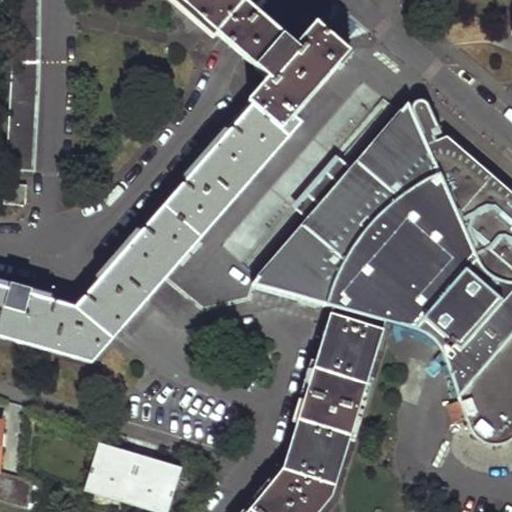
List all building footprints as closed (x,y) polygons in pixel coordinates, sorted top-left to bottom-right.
[(0,336),(2,337),(4,331),(89,357),(122,319),(131,309),(135,313),(177,266),(172,261),(219,208),(224,213),(266,165),(260,159),(275,144),(284,134),(282,132),(335,71),(331,68),(347,52),(313,22),(302,35),(308,39),(299,48),(258,12),(243,0),(179,0),(232,46),(276,84),(262,99),(258,96),(250,104),(255,108),(245,118),(231,134),(227,130),(206,154),(184,178),(189,182),(141,235),(136,231),(116,254),(94,279),(99,283),(91,293),(76,308),(51,301),(52,295),(0,280),(0,336)] [(11,86),(7,169),(34,170),(38,89),(39,53),(39,13),(39,0),(10,0),(11,38),(11,69),(11,79),(11,86)] [(511,264),(458,213),(427,145),(408,104),(347,176),(331,194),(317,210),(252,286),(256,287),(417,331),(425,334),(432,339),(438,345),(441,351),(456,390),(511,324),(511,264)] [(511,264),(511,324),(456,390),(472,431),(476,437),(480,440),(484,443),(493,445),(500,446),(508,444),(511,442),(511,195),(506,191),(444,138),(427,145),(458,213),(511,264)] [(14,184),(12,204),(25,204),(26,185),(14,184)] [(318,511),(332,496),(382,328),(331,314),(308,389),(284,470),(271,486),(249,511),(318,511)] [(98,444),(84,490),(127,503),(141,457),(98,444)] [(141,457),(127,503),(157,511),(170,511),(182,470),(141,457)] [(8,475),(0,502),(28,509),(36,484),(8,475)] [(36,484),(28,509),(38,511),(45,511),(53,489),(36,484)]
